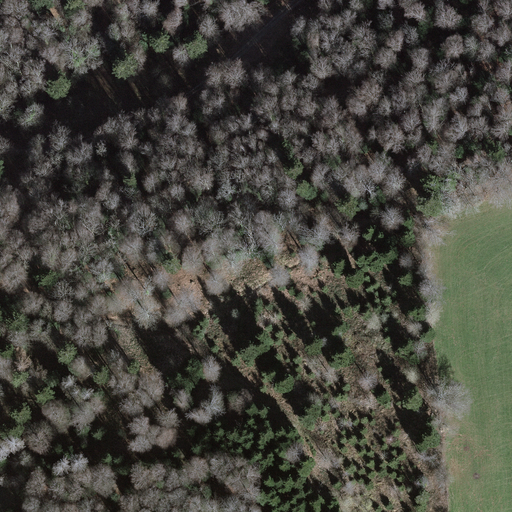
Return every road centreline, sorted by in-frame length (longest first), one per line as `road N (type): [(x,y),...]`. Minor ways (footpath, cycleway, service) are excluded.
road 1 (track): [(511,150),(447,170),(370,223),(164,327),(82,313),(0,283)]
road 2 (track): [(0,149),(70,144),(138,120),(190,92),(306,0)]
road 3 (track): [(164,327),(296,418),(316,458),(320,511)]
